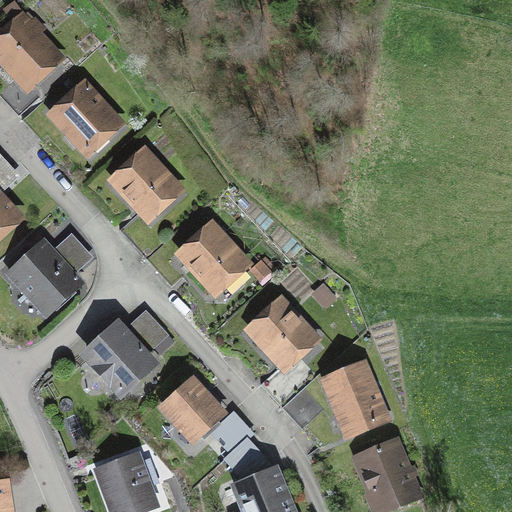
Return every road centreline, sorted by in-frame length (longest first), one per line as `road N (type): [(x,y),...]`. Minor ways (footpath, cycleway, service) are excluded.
road 1 (residential): [(155,284),(298,456),(323,511)]
road 2 (residential): [(0,124),(155,284)]
road 3 (residential): [(9,376),(155,284)]
road 4 (residential): [(9,376),(71,511)]
